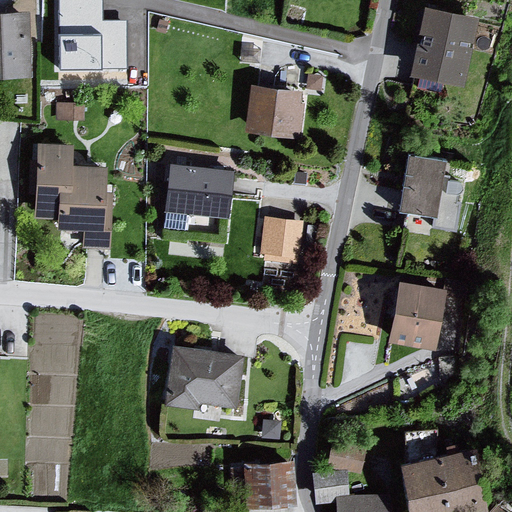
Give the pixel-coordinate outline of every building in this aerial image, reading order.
[(101,0),(59,0),(60,69),(127,68),(126,21),(102,21),(101,0)] [(480,21),(415,6),(401,77),(464,84),(480,21)] [(19,13),(0,13),(0,80),(26,79),(19,13)] [(309,95),(245,85),(241,133),(304,142),(309,95)] [(63,145),(27,142),(26,218),(46,218),(47,193),(58,188),(61,165),(63,145)] [(445,160),(400,153),(395,213),(431,219),(445,160)] [(231,169),(161,161),(159,209),(228,215),(231,169)] [(108,169),(61,165),(58,188),(47,193),(46,218),(49,226),(80,228),(78,249),(108,250),(108,169)] [(302,225),(261,219),(260,253),(300,258),(302,225)] [(442,290),(388,282),(381,343),(427,349),(442,290)] [(239,358),(166,346),(160,406),(194,412),(197,402),(231,408),(239,358)] [(471,511),(460,448),(383,461),(393,511),(471,511)] [(289,463),(237,467),(243,511),(291,507),(289,463)] [(384,511),(382,498),(329,500),(330,511),(384,511)]
